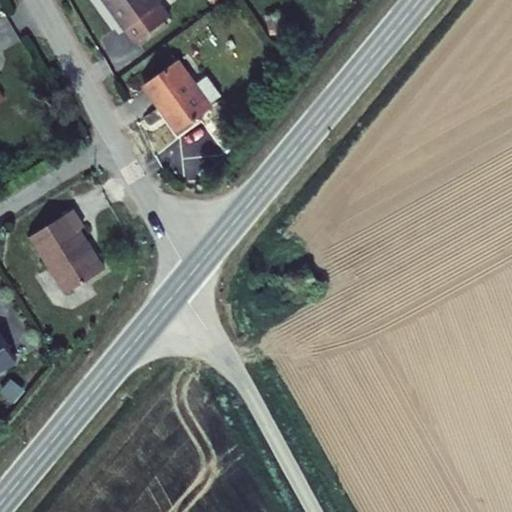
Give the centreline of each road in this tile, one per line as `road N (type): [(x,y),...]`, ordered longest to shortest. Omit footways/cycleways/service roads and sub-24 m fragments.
road 1 (tertiary): [(420,0),(189,277)]
road 2 (residential): [(189,277),(38,0)]
road 3 (tertiary): [(189,277),(0,501)]
road 4 (unclassified): [(189,277),(314,511)]
road 5 (track): [(0,230),(120,147)]
